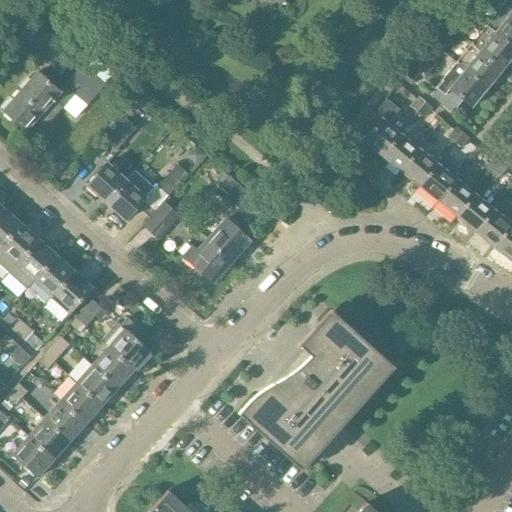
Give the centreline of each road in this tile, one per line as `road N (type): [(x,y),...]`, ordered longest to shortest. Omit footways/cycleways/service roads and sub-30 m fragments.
road 1 (residential): [(216,354),(290,274),(345,245),(395,240),(511,300)]
road 2 (residential): [(0,161),(216,354)]
road 3 (residential): [(72,511),(216,354)]
